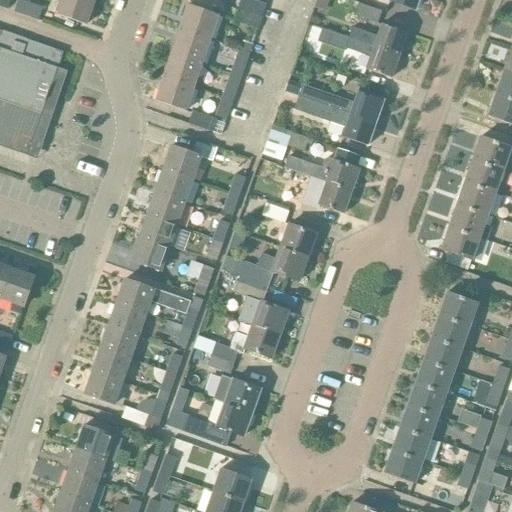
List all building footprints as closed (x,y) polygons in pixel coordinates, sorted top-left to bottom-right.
[(0,0),(0,7),(7,10),(10,0),(0,0)] [(14,13),(38,21),(42,9),(18,0),(14,13)] [(86,26),(94,2),(89,0),(60,0),(55,15),(86,26)] [(241,0),(238,9),(262,18),(266,6),(247,0),(241,0)] [(415,11),(418,0),(384,0),(390,2),(415,11)] [(382,12),(353,2),(352,6),(357,8),(354,16),(378,24),(382,12)] [(188,6),(179,30),(209,40),(217,16),(188,6)] [(234,21),(256,29),(258,29),(262,18),(238,9),(234,21)] [(352,28),(349,39),(399,56),(407,34),(382,25),(378,37),(352,28)] [(391,79),(399,56),(349,39),(322,29),(318,42),(345,52),(346,49),(371,57),(366,70),(391,79)] [(179,30),(171,54),(201,64),(209,40),(179,30)] [(0,146),(28,156),(50,94),(64,53),(63,53),(0,31),(0,146)] [(243,41),(240,50),(248,53),(249,53),(252,45),(250,44),(243,41)] [(240,77),(248,53),(240,50),(239,50),(230,73),(240,77)] [(171,54),(163,78),(193,88),(201,64),(171,54)] [(511,74),(503,72),(495,95),(511,100),(511,74)] [(230,73),(222,97),(233,101),(241,77),(240,77),(230,73)] [(193,88),(163,78),(155,102),(185,112),(193,88)] [(289,81),(285,93),(298,97),(302,86),(289,81)] [(358,93),(355,104),(303,85),(302,86),(298,97),(375,124),(383,101),(358,93)] [(511,100),(495,95),(487,117),(511,125),(511,100)] [(216,116),(225,119),(227,120),(233,101),(222,97),(216,116)] [(367,147),(375,124),(298,97),(294,110),(346,129),(343,138),(367,147)] [(187,124),(211,132),(215,120),(191,112),(187,124)] [(472,160),(503,171),(511,148),(480,137),(472,160)] [(192,180),(200,157),(171,147),(163,170),(192,180)] [(293,172),(352,192),(360,170),(328,158),(325,160),(321,170),(318,169),(318,170),(298,163),(298,164),(296,163),(293,172)] [(472,160),(464,183),(495,194),(495,193),(504,196),(508,186),(499,183),(503,171),(472,160)] [(163,170),(155,193),(184,203),(192,180),(163,170)] [(298,183),(324,193),(319,206),(344,215),(352,192),(293,172),(292,172),(289,181),(298,184),(298,183)] [(236,175),(229,193),(239,197),(245,179),(236,175)] [(456,205),(487,216),(495,194),(464,183),(456,205)] [(147,216),(176,226),(184,203),(155,193),(147,216)] [(239,197),(229,193),(223,212),(233,215),(239,197)] [(292,197),(289,208),(309,215),(313,205),(292,197)] [(262,215),(285,223),(289,213),(266,205),(262,215)] [(487,216),(456,205),(448,228),(479,239),(480,238),(488,241),(492,229),(484,226),(487,216)] [(147,216),(139,239),(168,249),(176,226),(147,216)] [(220,221),(213,239),(223,242),(229,224),(220,221)] [(281,249),(307,258),(316,235),(289,225),(281,249)] [(468,271),(479,241),(479,239),(448,228),(441,251),(448,253),(445,263),(468,271)] [(131,261),(149,268),(160,272),(168,249),(139,239),(131,261)] [(213,239),(207,257),(217,261),(223,242),(213,239)] [(299,282),(307,258),(281,249),(278,259),(263,254),(258,267),(246,263),(241,278),(268,288),(273,273),(299,282)] [(0,300),(11,269),(0,265),(0,300)] [(214,270),(204,266),(197,285),(207,288),(214,270)] [(21,315),(34,277),(11,269),(0,300),(14,304),(11,312),(21,315)] [(262,303),(268,288),(241,278),(235,295),(246,298),(242,311),(257,317),(253,327),(280,336),(288,312),(262,303)] [(124,280),(116,303),(146,314),(150,302),(180,313),(184,301),(124,280)] [(470,327),(474,329),(478,319),(473,317),(478,304),(447,293),(439,316),(470,327)] [(116,303),(108,326),(138,337),(146,314),(116,303)] [(189,309),(182,328),(192,331),(199,312),(189,309)] [(439,316),(431,338),(462,349),(470,327),(439,316)] [(100,349),(130,359),(138,337),(108,326),(100,349)] [(216,344),(212,356),(234,364),(238,353),(243,355),(245,350),(271,360),(280,336),(253,327),(249,338),(236,334),(231,350),(216,344)] [(192,331),(182,328),(176,346),(186,349),(192,331)] [(0,348),(8,351),(12,337),(0,332),(0,348)] [(431,338),(423,361),(454,372),(462,349),(431,338)] [(511,341),(506,339),(498,362),(511,366),(511,341)] [(100,349),(92,372),(122,382),(130,359),(100,349)] [(166,374),(176,377),(182,359),(173,355),(166,374)] [(208,367),(211,368),(230,375),(234,364),(212,356),(208,367)] [(454,372),(423,361),(415,383),(446,394),(454,372)] [(490,384),(504,389),(511,366),(498,362),(490,384)] [(84,395),(103,401),(114,405),(122,382),(92,372),(84,395)] [(166,374),(158,397),(168,400),(176,377),(166,374)] [(222,376),(213,400),(224,404),(252,414),(260,390),(241,383),(233,380),(222,376)] [(415,383),(407,406),(438,417),(446,394),(415,383)] [(482,407),(496,412),(504,389),(490,384),(482,407)] [(182,390),(179,400),(189,404),(193,394),(182,390)] [(502,414),(511,417),(511,391),(510,391),(502,414)] [(121,419),(157,431),(168,400),(158,397),(152,417),(125,407),(121,419)] [(243,437),(252,414),(224,404),(216,426),(188,416),(182,432),(226,448),(226,446),(223,445),(228,432),(243,437)] [(438,417),(407,406),(399,429),(430,439),(438,417)] [(474,430),(488,435),(496,412),(482,407),(479,417),(470,414),(466,426),(474,430)] [(494,437),(507,442),(511,428),(511,417),(502,414),(494,437)] [(75,449),(106,460),(114,437),(83,426),(75,449)] [(399,429),(391,451),(422,462),(430,439),(399,429)] [(488,435),(474,430),(466,453),(480,457),(488,435)] [(507,442),(494,437),(486,459),(499,464),(507,442)] [(75,449),(67,472),(98,483),(106,460),(75,449)] [(422,462),(391,451),(384,474),(414,485),(422,462)] [(480,457),(466,453),(459,475),(472,480),(480,457)] [(166,455),(159,473),(170,477),(177,459),(166,455)] [(147,456),(141,474),(152,478),(158,460),(147,456)] [(499,464),(486,459),(478,481),(492,486),(499,464)] [(212,492),(243,503),(251,480),(220,469),(212,492)] [(90,506),(98,483),(67,472),(59,495),(90,506)] [(170,477),(159,473),(153,492),(163,496),(170,477)] [(152,478),(141,474),(134,492),(145,496),(152,478)] [(459,475),(456,484),(452,493),(466,498),(472,480),(459,475)] [(472,500),(484,504),(485,505),(488,496),(494,497),(497,487),(492,486),(478,481),(472,500)] [(205,511),(240,511),(243,503),(212,492),(205,511)] [(59,495),(53,511),(87,511),(90,506),(59,495)] [(145,511),(158,511),(161,504),(150,500),(145,511)] [(131,501),(127,511),(139,511),(142,505),(131,501)] [(348,511),(378,511),(352,503),(348,511)]
